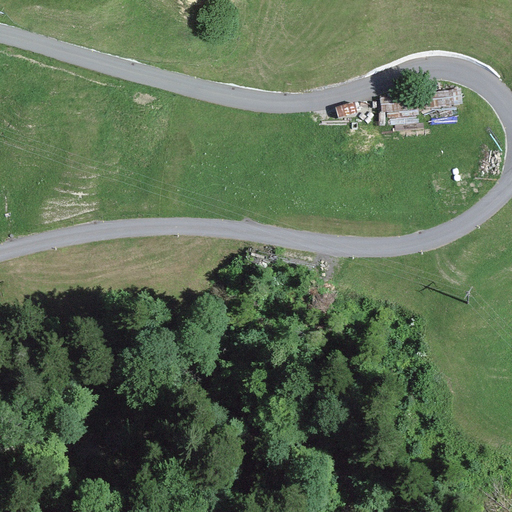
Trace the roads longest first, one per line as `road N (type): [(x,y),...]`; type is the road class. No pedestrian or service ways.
road 1 (track): [(511,116),(484,82),(448,70),(265,104),(0,34)]
road 2 (unclassified): [(0,254),(153,225),(409,245),(464,224),(511,184)]
